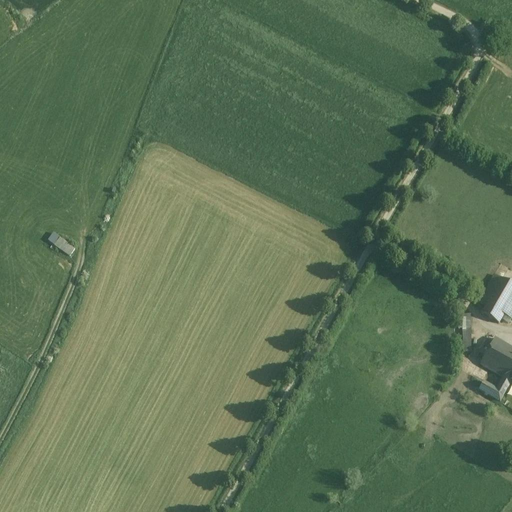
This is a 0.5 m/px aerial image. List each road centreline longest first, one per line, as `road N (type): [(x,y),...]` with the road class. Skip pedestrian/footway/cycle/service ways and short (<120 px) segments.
road 1 (unclassified): [(223,511),(373,243)]
road 2 (unclassified): [(373,243),(481,48),(475,30),(422,0)]
road 3 (track): [(0,443),(85,256)]
road 4 (unclassified): [(511,331),(486,325),(447,286),(373,243)]
